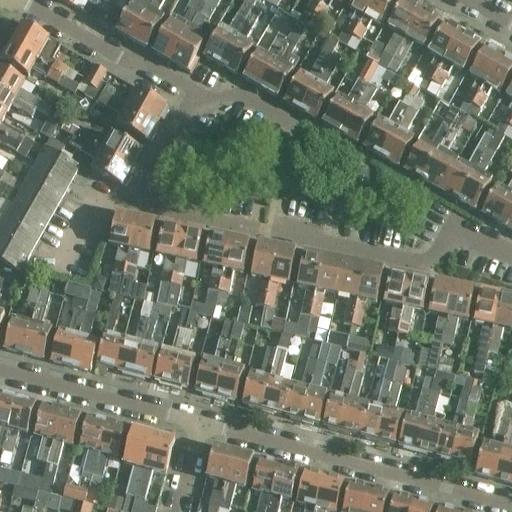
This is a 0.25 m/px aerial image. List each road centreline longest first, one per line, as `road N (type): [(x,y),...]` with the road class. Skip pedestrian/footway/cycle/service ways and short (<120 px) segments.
road 1 (residential): [(511,253),(466,238),(449,240),(419,263),(161,208),(152,196)]
road 2 (residential): [(199,428),(511,502)]
road 3 (residential): [(0,377),(199,428)]
road 4 (residential): [(195,100),(237,95),(316,141)]
road 5 (residential): [(152,196),(98,205),(58,269)]
road 6 (residential): [(124,62),(17,0)]
